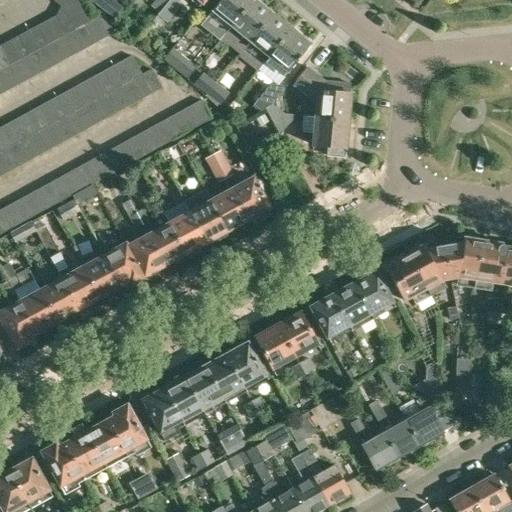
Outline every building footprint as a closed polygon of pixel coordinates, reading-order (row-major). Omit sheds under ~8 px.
[(98,16),(85,0),(69,0),(61,6),(56,15),(66,33),(76,28),(85,23),(94,18),(98,16)] [(115,21),(124,10),(112,0),(95,0),(93,3),(115,21)] [(153,0),(150,5),(161,14),(171,0),(153,0)] [(171,0),(161,14),(154,21),(160,26),(165,20),(167,22),(182,3),(178,0),(171,0)] [(187,0),(198,9),(205,0),(187,0)] [(220,0),(208,15),(227,30),(228,31),(253,0),(220,0)] [(256,0),(253,0),(228,31),(247,46),(273,14),(272,13),(256,0)] [(104,13),(98,16),(94,18),(105,38),(114,32),(104,13)] [(247,46),(265,61),(292,29),(273,14),(247,46)] [(66,33),(56,15),(47,20),(57,39),(66,33)] [(105,38),(94,18),(85,23),(95,43),(105,38)] [(57,39),(47,20),(37,25),(47,44),(57,39)] [(95,43),(85,23),(76,28),(86,48),(95,43)] [(47,44),(37,25),(28,30),(38,49),(47,44)] [(86,48),(76,28),(66,33),(76,53),(86,48)] [(292,29),(265,61),(284,77),(286,78),(312,45),(292,29)] [(29,54),(38,49),(28,30),(19,35),(29,54)] [(76,53),(66,33),(57,39),(67,58),(76,53)] [(19,59),(29,54),(19,35),(9,40),(19,59)] [(67,58),(57,39),(47,44),(58,63),(67,58)] [(220,54),(227,44),(220,39),(219,40),(213,48),(220,54)] [(19,59),(9,40),(0,44),(0,45),(10,64),(19,59)] [(58,63),(47,44),(38,49),(48,68),(58,63)] [(10,64),(0,45),(0,68),(0,69),(10,64)] [(48,68),(38,49),(29,54),(39,73),(48,68)] [(39,73),(29,54),(19,59),(29,78),(39,73)] [(142,74),(132,55),(122,60),(132,79),(142,74)] [(29,78),(19,59),(10,64),(20,83),(29,78)] [(132,79),(122,60),(113,65),(123,84),(132,79)] [(20,83),(10,64),(0,69),(11,88),(20,83)] [(123,84),(113,65),(103,71),(113,89),(123,84)] [(309,65),(293,84),(318,105),(317,116),(317,117),(349,120),(352,93),(352,92),(353,83),(343,82),(342,85),(330,83),(326,80),(309,65)] [(162,87),(151,68),(142,74),(152,92),(162,87)] [(11,88),(0,69),(0,90),(1,93),(11,88)] [(113,89),(103,71),(94,76),(104,94),(113,89)] [(203,72),(194,84),(206,94),(216,83),(203,72)] [(143,98),(152,92),(142,74),(132,79),(143,98)] [(104,94),(94,76),(84,81),(94,100),(104,94)] [(133,103),(143,98),(132,79),(123,84),(133,103)] [(94,100),(84,81),(75,86),(85,105),(94,100)] [(216,83),(206,94),(219,104),(228,93),(216,83)] [(269,84),(253,103),(261,111),(265,107),(272,103),(284,89),(285,88),(279,83),(276,83),(269,84)] [(124,108),(133,103),(123,84),(113,89),(124,108)] [(85,105),(75,86),(65,91),(75,110),(85,105)] [(114,113),(124,108),(113,89),(104,94),(114,113)] [(75,110),(65,91),(56,97),(66,115),(75,110)] [(105,118),(114,113),(104,94),(94,100),(105,118)] [(66,115),(56,97),(46,102),(57,120),(66,115)] [(212,118),(201,99),(192,105),(202,123),(212,118)] [(95,124),(105,118),(94,100),(85,105),(95,124)] [(47,126),(57,120),(46,102),(37,107),(47,126)] [(279,108),(272,103),(265,107),(269,115),(279,133),(292,121),(293,114),(286,114),(279,108)] [(86,129),(95,124),(85,105),(75,110),(86,129)] [(202,123),(192,105),(182,110),(193,129),(202,123)] [(38,131),(47,126),(37,107),(27,112),(38,131)] [(76,134),(86,129),(75,110),(66,115),(76,134)] [(193,129),(182,110),(173,115),(183,134),(193,129)] [(28,136),(38,131),(27,112),(18,117),(28,136)] [(264,114),(256,119),(260,126),(268,121),(264,114)] [(67,139),(76,134),(66,115),(57,120),(67,139)] [(183,134),(173,115),(163,120),(174,139),(183,134)] [(301,132),(315,133),(313,145),(330,147),(329,155),(345,156),(349,120),(317,117),(317,116),(302,115),(301,132)] [(19,141),(28,136),(18,117),(8,123),(19,141)] [(57,144),(67,139),(57,120),(47,126),(57,144)] [(174,139),(163,120),(154,125),(164,144),(174,139)] [(0,129),(9,146),(19,141),(8,123),(0,127),(0,129)] [(164,144),(154,125),(144,131),(154,149),(164,144)] [(48,149),(57,144),(47,126),(38,131),(48,149)] [(0,151),(9,146),(0,129),(0,151)] [(38,155),(48,149),(38,131),(28,136),(38,155)] [(154,149),(144,131),(135,136),(145,155),(154,149)] [(29,160),(38,155),(28,136),(19,141),(29,160)] [(145,155),(135,136),(125,141),(135,160),(145,155)] [(19,165),(29,160),(19,141),(9,146),(19,165)] [(135,160),(125,141),(116,146),(126,165),(135,160)] [(0,152),(10,170),(19,165),(9,146),(0,151),(0,152)] [(126,165),(116,146),(106,151),(116,170),(126,165)] [(225,178),(233,174),(220,149),(212,153),(219,166),(225,178)] [(116,170),(106,151),(97,157),(107,175),(116,170)] [(0,174),(0,175),(10,170),(0,152),(0,174)] [(107,175),(97,157),(87,162),(97,180),(107,175)] [(97,180),(87,162),(78,167),(88,186),(91,184),(97,180)] [(217,182),(225,178),(219,166),(211,170),(217,182)] [(88,186),(78,167),(68,172),(78,191),(88,186)] [(78,191),(68,172),(58,178),(69,196),(71,195),(78,191)] [(254,177),(233,188),(250,219),(259,214),(262,219),(271,214),(268,209),(271,208),(263,192),(265,189),(260,180),(256,180),(254,177)] [(69,196),(58,178),(49,183),(59,201),(69,196)] [(59,201),(49,183),(39,188),(50,206),(59,201)] [(71,195),(74,199),(77,204),(96,193),(91,184),(88,186),(78,191),(71,195)] [(50,206),(39,188),(30,193),(40,212),(50,206)] [(233,188),(213,200),(230,230),(250,219),(233,188)] [(176,191),(172,193),(177,204),(178,204),(185,200),(179,189),(176,191)] [(40,212),(30,193),(20,198),(30,217),(40,212)] [(30,217),(20,198),(11,204),(21,222),(30,217)] [(131,198),(123,203),(130,216),(136,227),(144,223),(138,212),(131,198)] [(63,220),(81,210),(77,204),(74,199),(57,208),(63,220)] [(213,200),(192,211),(208,242),(216,238),(217,241),(228,235),(227,232),(230,230),(213,200)] [(21,222),(11,204),(1,209),(11,227),(21,222)] [(138,212),(144,223),(152,219),(146,208),(138,212)] [(11,227),(1,209),(0,209),(0,228),(2,232),(11,227)] [(192,211),(171,223),(188,254),(208,242),(192,211)] [(11,234),(15,242),(37,230),(32,222),(11,234)] [(171,223),(150,234),(167,265),(173,262),(175,264),(186,258),(184,255),(188,254),(171,223)] [(129,246),(128,246),(145,277),(148,278),(155,274),(155,272),(156,271),(167,265),(150,234),(139,240),(139,241),(129,246)] [(459,242),(445,243),(450,278),(458,277),(457,284),(473,286),(480,241),(466,238),(465,245),(461,245),(461,243),(460,242),(459,242)] [(473,286),(490,289),(491,282),(499,283),(506,245),(495,243),(493,241),(486,239),(483,241),(480,241),(473,286)] [(126,243),(105,255),(123,287),(130,283),(132,288),(147,280),(145,277),(128,246),(129,246),(127,243),(126,243)] [(425,244),(409,253),(431,293),(446,285),(442,279),(450,278),(445,243),(434,245),(432,248),(432,250),(429,251),(425,244)] [(506,245),(499,283),(508,284),(507,292),(511,292),(511,247),(508,247),(508,245),(506,245)] [(51,256),(56,265),(64,261),(59,252),(51,256)] [(395,261),(386,266),(404,299),(413,294),(417,301),(431,293),(409,253),(405,255),(402,253),(396,257),(395,261)] [(105,255),(84,266),(102,298),(106,299),(113,296),(114,292),(123,287),(105,255)] [(84,266),(63,278),(80,310),(86,307),(90,308),(98,304),(98,300),(102,298),(84,266)] [(377,271),(355,283),(374,319),(396,307),(377,271)] [(71,315),(80,310),(63,278),(61,279),(57,272),(49,276),(53,284),(42,290),(61,324),(70,319),(71,315)] [(7,280),(13,290),(21,286),(15,275),(7,280)] [(14,292),(13,290),(7,280),(0,283),(0,289),(4,297),(14,292)] [(355,283),(335,294),(354,330),(374,319),(355,283)] [(61,324),(42,290),(20,302),(38,334),(44,330),(49,331),(61,324)] [(354,330),(335,294),(312,306),(332,342),(354,330)] [(30,338),(38,334),(20,302),(0,312),(0,316),(18,349),(32,342),(30,338)] [(450,317),(459,315),(457,306),(448,307),(450,317)] [(488,322),(496,323),(498,312),(490,310),(488,322)] [(498,312),(496,323),(504,325),(506,313),(498,312)] [(301,313),(279,325),(296,356),(318,344),(301,313)] [(296,356),(279,325),(257,337),(274,368),(296,356)] [(234,350),(227,354),(247,390),(268,379),(248,342),(246,344),(244,340),(232,346),(234,350)] [(397,343),(390,346),(396,358),(403,354),(397,343)] [(396,358),(390,346),(380,352),(387,363),(396,358)] [(208,361),(207,365),(227,401),(247,390),(227,354),(218,359),(214,357),(208,361)] [(309,357),(298,362),(305,374),(315,369),(309,357)] [(305,374),(298,362),(288,367),(294,379),(305,374)] [(194,372),(186,377),(206,412),(227,401),(207,365),(204,366),(200,365),(194,368),(194,372)] [(342,373),(348,383),(356,379),(350,369),(342,373)] [(377,370),(393,397),(402,384),(377,370)] [(455,372),(453,402),(455,404),(469,406),(470,373),(455,372)] [(172,384),(165,388),(185,424),(194,419),(206,412),(186,377),(183,378),(179,376),(173,379),(172,380),(172,384)] [(435,400),(436,380),(425,379),(412,387),(435,400)] [(153,389),(142,395),(144,399),(164,436),(166,439),(180,431),(178,428),(185,424),(165,388),(155,393),(153,389)] [(398,408),(406,421),(408,420),(421,443),(443,430),(442,429),(451,425),(441,407),(432,411),(430,407),(420,413),(414,402),(418,400),(411,388),(402,392),(408,402),(398,408)] [(260,396),(252,401),(258,413),(267,408),(260,396)] [(333,398),(312,409),(323,428),(344,416),(333,398)] [(258,413),(252,401),(243,405),(250,418),(258,413)] [(115,415),(108,419),(128,454),(135,450),(137,453),(151,445),(129,403),(114,411),(115,415)] [(371,410),(384,433),(386,433),(399,455),(421,443),(408,420),(406,421),(394,428),(380,405),(371,410)] [(286,424),(296,442),(305,437),(306,438),(319,431),(308,411),(286,424)] [(357,435),(365,430),(359,418),(350,423),(357,435)] [(108,419),(87,430),(106,466),(128,454),(108,419)] [(265,439),(271,449),(291,438),(283,424),(263,435),(265,439)] [(87,430),(66,442),(85,477),(106,466),(87,430)] [(386,433),(384,433),(364,445),(378,468),(399,455),(386,433)] [(243,437),(225,446),(229,453),(247,444),(243,437)] [(265,439),(245,450),(251,461),(253,466),(265,486),(280,511),(308,511),(294,488),(281,495),(262,461),(274,454),(271,449),(265,439)] [(57,442),(42,451),(65,493),(80,485),(78,481),(85,477),(66,442),(59,446),(57,442)] [(206,450),(200,452),(208,465),(215,461),(208,448),(206,450)] [(309,449),(301,453),(330,504),(351,492),(335,465),(323,472),(309,449)] [(230,471),(251,461),(245,450),(224,461),(230,471)] [(208,465),(200,452),(192,457),(199,470),(208,465)] [(305,482),(294,488),(308,511),(316,511),(330,504),(301,453),(291,459),(305,482)] [(19,466),(10,471),(30,508),(44,501),(52,496),(31,459),(30,460),(26,458),(22,461),(19,462),(19,466)] [(170,463),(180,481),(188,477),(178,459),(170,463)] [(224,461),(212,468),(217,478),(230,471),(224,461)] [(0,505),(3,511),(23,511),(30,508),(10,471),(1,476),(0,477),(0,476),(0,505)] [(207,482),(202,473),(192,479),(196,487),(207,482)] [(149,475),(141,479),(149,492),(155,489),(149,475)] [(495,475),(473,487),(487,511),(511,511),(511,501),(508,504),(507,501),(510,500),(495,475)] [(149,492),(141,479),(133,484),(139,497),(149,492)] [(266,504),(253,511),(280,511),(265,486),(261,489),(263,493),(261,495),(266,504)] [(487,511),(473,487),(451,500),(457,511),(487,511)] [(33,507),(35,511),(50,511),(61,507),(56,497),(33,507)] [(113,511),(107,500),(100,504),(104,511),(113,511)] [(434,508),(436,511),(450,511),(445,502),(434,508)]
